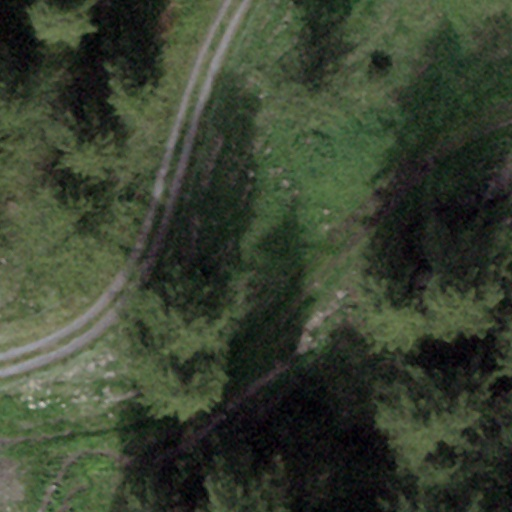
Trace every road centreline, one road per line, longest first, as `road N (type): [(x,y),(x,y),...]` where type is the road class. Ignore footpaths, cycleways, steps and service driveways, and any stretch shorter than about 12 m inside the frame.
road 1 (track): [(123,301),(200,62),(236,0)]
road 2 (residential): [(0,363),(123,301)]
